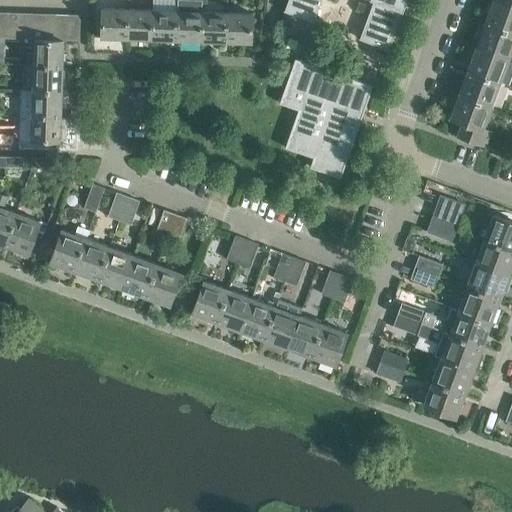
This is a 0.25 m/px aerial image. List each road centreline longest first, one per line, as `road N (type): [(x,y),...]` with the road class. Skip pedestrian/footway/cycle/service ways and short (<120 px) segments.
road 1 (residential): [(379,273),(130,182),(112,155),(116,82)]
road 2 (residential): [(414,161),(404,120),(447,0)]
road 3 (residential): [(341,390),(383,296),(379,273)]
